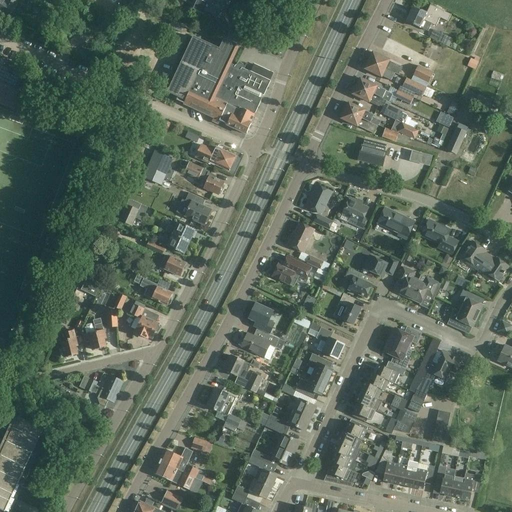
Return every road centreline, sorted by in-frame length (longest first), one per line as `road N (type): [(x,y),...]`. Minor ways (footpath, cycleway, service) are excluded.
road 1 (residential): [(124,511),(306,163)]
road 2 (residential): [(295,482),(381,306),(477,348),(511,286)]
road 3 (primary): [(94,511),(257,205)]
road 4 (unclassified): [(254,150),(0,37)]
road 5 (residential): [(153,356),(254,150)]
road 6 (primary): [(257,205),(356,0)]
road 7 (primary): [(348,0),(257,205)]
road 8 (residential): [(511,248),(436,203),(306,163)]
road 9 (residential): [(64,511),(153,356)]
road 10 (residential): [(306,163),(382,8)]
road 11 (unclassified): [(254,150),(316,0)]
road 12 (unclassified): [(0,390),(153,356)]
road 13 (residential): [(424,511),(295,482)]
